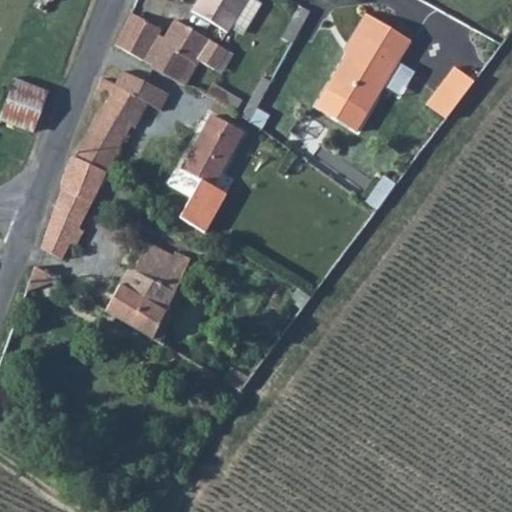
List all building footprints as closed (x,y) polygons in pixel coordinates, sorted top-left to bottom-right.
[(229,0),(182,0),(179,7),(214,27),(229,0)] [(289,31),(312,43),(326,16),(303,4),(289,31)] [(349,29),(347,32),(387,56),(401,34),(357,5),(343,26),(347,26),(349,29)] [(142,67),(138,76),(159,86),(172,60),(179,64),(181,59),(199,68),(211,47),(156,18),(146,38),(142,37),(140,33),(142,29),(112,14),(98,46),(142,67)] [(387,56),(347,32),(303,102),(342,126),(387,56)] [(469,76),(450,62),(434,82),(455,94),(469,76)] [(61,166),(90,182),(113,131),(121,135),(132,110),(143,116),(150,99),(103,73),(95,87),(83,81),(77,95),(92,102),(73,135),(61,166)] [(48,90),(17,77),(1,114),(34,127),(48,90)] [(440,114),(455,94),(434,82),(421,99),(440,114)] [(184,166),(216,184),(245,129),(211,112),(184,166)] [(68,228),(90,182),(61,166),(28,253),(51,262),(57,246),(67,250),(76,231),(68,228)] [(107,269),(88,312),(147,342),(156,322),(147,317),(176,257),(161,250),(160,252),(119,235),(114,248),(124,252),(116,271),(107,269)]
